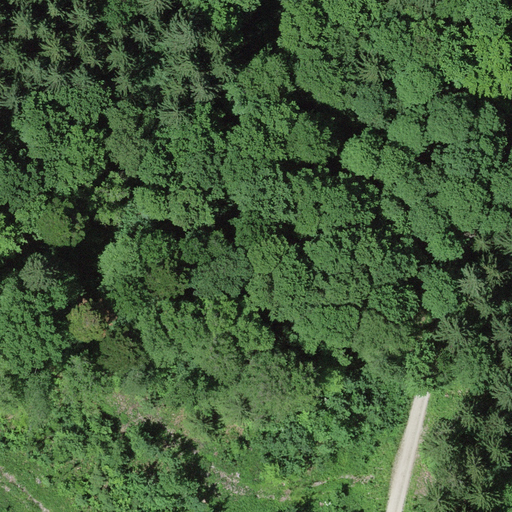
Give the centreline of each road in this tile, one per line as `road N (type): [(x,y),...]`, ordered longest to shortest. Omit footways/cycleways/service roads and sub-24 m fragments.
road 1 (track): [(398,511),(506,82)]
road 2 (track): [(374,0),(446,82),(511,140)]
